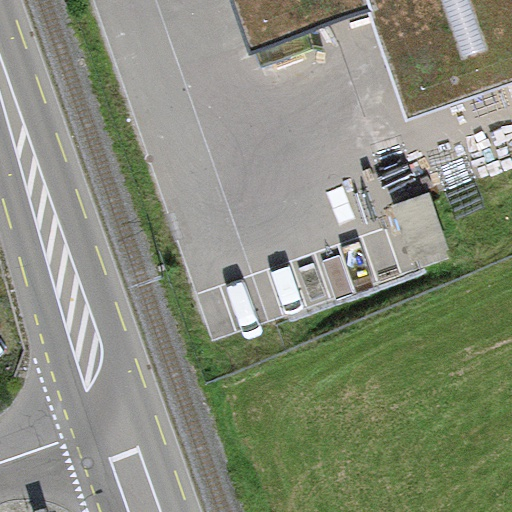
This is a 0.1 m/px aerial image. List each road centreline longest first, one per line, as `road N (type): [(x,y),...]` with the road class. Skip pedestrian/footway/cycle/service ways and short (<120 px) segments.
road 1 (secondary): [(148,511),(0,69)]
road 2 (residential): [(126,0),(221,270)]
